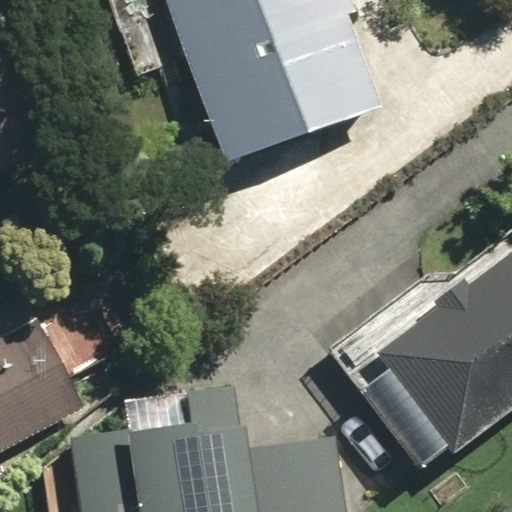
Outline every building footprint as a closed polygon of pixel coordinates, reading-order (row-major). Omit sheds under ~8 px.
[(134,0),(194,182),(364,125),(321,0),(134,0)] [(0,188),(9,186),(0,158),(0,188)] [(384,340),(463,442),(511,403),(511,241),(472,273),(468,267),(437,290),(440,296),(384,340)] [(0,443),(81,402),(13,270),(0,276),(0,443)] [(71,435),(81,511),(349,511),(337,431),(252,442),(249,420),(239,421),(232,378),(127,393),(132,425),(71,435)]
